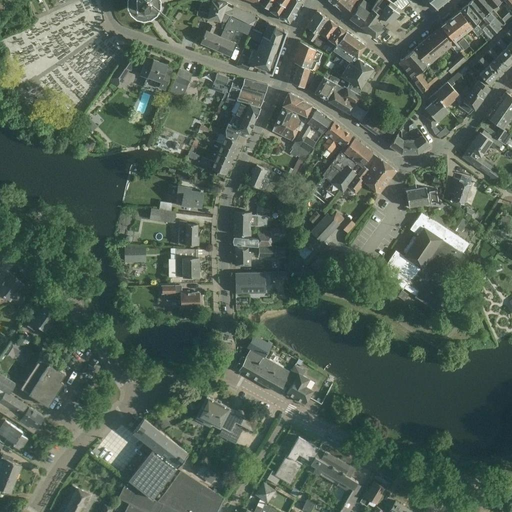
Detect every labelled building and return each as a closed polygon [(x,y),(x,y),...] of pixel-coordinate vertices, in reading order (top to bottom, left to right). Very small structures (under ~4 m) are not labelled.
[(133,0),(134,0),(134,1),(134,2),(134,3),(134,4),(135,5),(135,6),(136,6),(136,7),(137,7),(137,8),(138,8),(139,9),(140,9),(141,9),(142,10),(143,10),(144,10),(144,9),(145,9),(146,9),(147,9),(147,8),(148,8),(149,7),(150,6),(150,5),(151,5),(151,4),(151,3),(152,2),(152,1),(152,0),(151,0),(133,0)] [(223,11),(230,14),(254,25),(257,17),(233,6),(232,8),(226,5),(226,2),(212,0),(209,13),(200,11),(199,16),(208,18),(220,21),(223,11)] [(260,0),(259,3),(268,9),(275,0),(274,0),(260,0)] [(278,17),(289,0),(274,0),(275,0),(268,9),(274,13),(273,14),(278,17)] [(301,0),(289,0),(278,17),(283,21),(284,19),(289,22),(301,0)] [(344,0),(338,8),(345,13),(349,18),(357,8),(352,4),(355,0),(344,0)] [(372,9),(371,8),(369,12),(367,10),(370,5),(363,0),(362,0),(357,8),(349,18),(360,26),(372,9)] [(428,0),(430,2),(429,3),(430,4),(431,3),(435,8),(433,9),(434,10),(436,9),(437,10),(438,9),(437,8),(441,4),(442,6),(443,5),(442,4),(446,0),(448,2),(449,1),(448,0),(428,0)] [(499,29),(477,5),(472,0),(471,0),(467,5),(480,20),(482,17),(485,21),(483,23),(485,26),(493,35),(499,29)] [(485,0),(472,0),(477,5),(492,22),(499,29),(502,26),(489,12),(493,9),(493,8),(485,0)] [(501,1),(500,0),(485,0),(493,8),(493,9),(495,11),(499,8),(497,5),(501,1)] [(504,4),(507,8),(511,13),(511,0),(500,0),(501,1),(503,0),(504,0),(507,2),(504,4)] [(383,10),(377,6),(374,4),(371,8),(372,9),(379,15),(389,23),(399,13),(388,4),(383,10)] [(480,20),(467,5),(459,11),(471,27),(470,27),(477,35),(480,33),(487,40),(493,35),(485,26),(481,29),(476,23),(480,20)] [(511,16),(511,13),(507,8),(499,16),(505,23),(511,16)] [(376,20),(379,15),(372,9),(360,26),(374,37),(382,29),(374,23),(376,20)] [(316,38),(319,33),(329,19),(317,10),(306,26),(313,31),(307,38),(313,42),(316,38)] [(223,11),(220,21),(225,23),(226,22),(230,14),(223,11)] [(460,39),(458,37),(470,27),(471,27),(459,11),(440,25),(454,43),(457,47),(460,50),(461,49),(461,50),(469,44),(463,36),(460,39)] [(252,28),(254,25),(230,14),(226,22),(225,23),(220,37),(215,48),(229,55),(235,43),(230,41),(235,29),(249,36),(252,28)] [(328,39),(338,26),(329,19),(319,33),(328,39)] [(252,28),(249,36),(245,45),(253,48),(276,58),(285,31),(268,22),(262,36),(261,36),(262,32),(252,28)] [(200,42),(215,48),(220,37),(212,33),(215,26),(209,24),(206,30),(200,42)] [(457,53),(460,50),(457,47),(454,43),(440,25),(412,50),(426,65),(450,45),(457,53)] [(346,31),(338,26),(328,39),(331,40),(325,50),(330,53),(333,49),(346,31)] [(501,39),(510,30),(506,27),(497,36),(501,39)] [(333,61),(337,63),(340,58),(342,60),(344,58),(341,56),(355,38),(346,31),(333,49),(338,53),(333,61)] [(501,39),(497,36),(487,45),(491,49),(501,39)] [(316,38),(313,42),(322,48),(325,44),(316,38)] [(341,56),(344,58),(350,62),(351,62),(355,56),(357,57),(365,45),(355,38),(341,56)] [(293,61),(298,64),(309,69),(309,68),(312,69),(313,68),(317,61),(318,62),(322,52),(315,49),(300,41),(293,61)] [(491,49),(487,45),(478,54),(481,57),(481,58),(491,49)] [(511,50),(506,45),(497,55),(507,65),(509,67),(511,63),(511,50)] [(271,72),(276,58),(253,48),(249,58),(241,55),(236,66),(247,70),(250,63),(271,72)] [(426,65),(412,50),(398,62),(412,78),(422,92),(429,86),(437,78),(434,74),(425,82),(420,76),(421,74),(419,71),(426,65)] [(137,61),(126,53),(124,56),(123,57),(119,63),(120,64),(110,79),(109,82),(117,87),(119,84),(121,85),(125,79),(124,78),(129,70),(131,71),(137,61)] [(462,54),(457,59),(462,64),(467,59),(462,54)] [(481,57),(478,54),(468,63),(472,67),(481,57)] [(507,65),(497,55),(487,64),(488,64),(490,66),(498,74),(500,76),(505,71),(503,69),(507,65)] [(350,62),(341,76),(350,82),(347,87),(344,85),(343,87),(342,88),(347,91),(348,89),(357,94),(361,88),(360,88),(371,72),(373,69),(357,57),(355,56),(351,62),(350,62)] [(146,59),(140,74),(161,82),(159,86),(165,88),(172,69),(166,67),(167,65),(153,59),(152,61),(146,59)] [(309,69),(298,64),(292,82),(304,87),(309,70),(311,71),(312,69),(309,68),(309,69)] [(490,66),(488,64),(479,73),(490,85),(498,78),(496,76),(498,74),(490,66)] [(465,66),(455,75),(458,78),(460,76),(461,76),(463,75),(462,74),(468,68),(465,66)] [(192,74),(179,69),(174,80),(187,85),(192,74)] [(221,84),(219,90),(224,92),(225,90),(229,92),(230,90),(238,94),(240,90),(264,96),(267,85),(244,78),(243,80),(233,77),(232,79),(228,77),(229,76),(216,72),(213,81),(221,84)] [(314,92),(314,93),(327,100),(336,83),(329,79),(330,77),(331,75),(326,73),(324,76),(323,76),(323,77),(321,81),(317,87),(314,92)] [(331,75),(330,77),(338,81),(341,75),(337,73),(335,77),(331,75)] [(455,75),(447,81),(449,84),(452,82),(453,83),(461,76),(460,76),(458,78),(455,75)] [(478,80),(471,89),(471,90),(482,98),(490,88),(478,80)] [(459,95),(449,84),(447,81),(434,93),(445,107),(459,95)] [(311,83),(308,88),(314,92),(317,87),(311,83)] [(336,83),(327,100),(338,106),(346,111),(349,113),(355,105),(360,96),(357,94),(348,89),(347,91),(342,88),(343,87),(336,83)] [(471,90),(471,89),(466,85),(459,95),(463,100),(474,109),(482,98),(471,90)] [(229,92),(228,95),(224,93),(218,108),(222,109),(227,97),(236,100),(236,99),(238,94),(230,90),(229,92)] [(238,94),(236,99),(250,102),(260,106),(264,96),(240,90),(238,94)] [(511,95),(505,91),(496,105),(503,110),(504,109),(511,113),(511,95)] [(306,116),(310,117),(315,108),(311,105),(311,104),(302,100),(302,98),(290,93),(287,94),(282,105),(284,105),(289,108),(290,106),(292,107),(291,109),(299,113),(306,116)] [(449,111),(445,107),(434,94),(428,99),(431,102),(425,108),(431,115),(427,118),(431,127),(437,122),(437,121),(449,111)] [(241,102),(234,117),(232,116),(229,123),(228,123),(224,130),(226,136),(235,140),(240,129),(248,133),(256,116),(260,107),(260,106),(250,102),(249,105),(241,102)] [(296,119),(299,113),(291,109),(292,107),(290,106),(289,108),(284,105),(272,130),(280,134),(289,116),(296,119)] [(503,129),(511,115),(511,113),(504,109),(503,110),(496,105),(487,118),(500,127),(494,136),(503,143),(510,133),(503,129)] [(303,128),(297,138),(295,141),(310,151),(316,143),(305,135),(312,126),(322,133),(332,119),(315,108),(310,117),(309,119),(303,128)] [(389,144),(398,132),(398,131),(368,110),(359,123),(389,144)] [(303,128),(309,119),(305,118),(303,122),(296,119),(289,116),(280,134),(292,139),(298,126),(302,128),(303,128)] [(98,126),(91,118),(85,123),(84,122),(83,124),(83,125),(80,128),(87,136),(91,132),(92,133),(93,132),(92,131),(98,126)] [(323,145),(327,148),(343,128),(333,121),(325,132),(330,136),(323,145)] [(210,129),(219,134),(220,133),(209,128),(208,128),(201,125),(198,130),(204,132),(204,131),(208,133),(210,129)] [(322,155),(326,158),(338,142),(343,147),(344,146),(352,136),(343,128),(327,148),(322,155)] [(441,138),(448,132),(445,128),(437,134),(441,138)] [(401,153),(409,153),(408,140),(402,140),(400,139),(400,131),(399,130),(398,131),(398,132),(389,144),(401,153)] [(408,140),(409,153),(417,153),(429,144),(418,130),(417,131),(417,139),(415,140),(408,140)] [(479,132),(468,147),(481,156),(489,144),(498,150),(499,149),(502,151),(504,147),(501,145),(502,143),(494,137),(484,130),(482,133),(479,132)] [(226,136),(220,133),(219,134),(216,141),(222,144),(236,150),(240,142),(235,140),(226,136)] [(331,183),(362,144),(354,138),(346,147),(344,146),(343,147),(330,163),(321,175),(331,183)] [(301,164),(310,151),(295,141),(291,148),(292,149),(289,153),(296,157),(297,156),(299,157),(297,160),(294,159),(291,165),(284,162),(281,169),(294,175),(298,169),(298,168),(300,163),(301,164)] [(232,158),(236,150),(222,144),(219,152),(232,158)] [(347,186),(359,171),(363,166),(367,161),(373,153),(362,144),(331,183),(343,192),(347,186)] [(484,158),(481,156),(468,147),(462,156),(478,168),(484,158)] [(219,152),(215,160),(229,166),(232,158),(219,152)] [(225,174),(229,166),(215,160),(214,162),(213,161),(202,156),(200,161),(201,161),(199,164),(211,168),(218,171),(216,175),(223,178),(225,174)] [(363,166),(359,171),(365,175),(367,173),(373,178),(377,172),(389,181),(397,171),(378,157),(368,170),(363,166)] [(269,170),(256,164),(248,183),(261,188),(265,190),(270,178),(266,177),(269,170)] [(365,175),(359,171),(347,186),(353,191),(361,180),(379,194),(389,181),(377,172),(373,178),(367,173),(365,175)] [(453,177),(451,193),(454,194),(452,200),(463,203),(470,184),(469,184),(471,178),(461,175),(459,181),(459,179),(453,177)] [(181,204),(192,206),(192,205),(201,206),(203,192),(191,190),(191,188),(178,186),(177,194),(183,195),(181,204)] [(426,193),(426,187),(417,188),(417,190),(415,190),(414,189),(406,190),(408,207),(417,206),(417,208),(422,207),(422,205),(428,204),(428,202),(437,201),(435,191),(426,193)] [(159,208),(171,210),(172,203),(160,201),(159,208)] [(476,212),(466,207),(464,215),(466,216),(472,219),(476,212)] [(171,210),(159,208),(158,209),(150,208),(149,219),(174,223),(176,211),(171,211),(171,210)] [(234,211),(234,234),(250,235),(250,229),(250,225),(266,225),(266,215),(251,215),(251,211),(234,211)] [(319,222),(301,241),(313,251),(322,242),(330,233),(344,218),(336,211),(331,217),(327,213),(319,222)] [(321,216),(316,211),(308,219),(313,224),(321,216)] [(421,211),(416,219),(425,225),(430,217),(429,217),(421,211)] [(382,270),(380,273),(385,276),(403,289),(404,288),(412,293),(413,294),(415,295),(414,296),(423,302),(435,311),(449,290),(440,284),(462,252),(462,253),(468,243),(456,235),(457,232),(451,228),(447,225),(445,227),(431,218),(430,217),(425,225),(416,219),(411,227),(410,229),(418,235),(416,237),(414,235),(403,251),(406,253),(404,256),(395,250),(389,260),(386,266),(385,266),(382,270)] [(464,217),(457,228),(461,231),(469,220),(464,217)] [(501,225),(508,225),(509,218),(501,217),(501,225)] [(186,221),(179,221),(178,244),(198,245),(198,236),(197,236),(197,224),(186,224),(186,221)] [(234,244),(248,245),(258,246),(258,244),(271,245),(271,232),(283,232),(271,231),(262,231),(262,233),(257,233),(257,237),(234,237),(234,244)] [(248,245),(234,244),(235,265),(251,265),(251,256),(253,256),(253,252),(248,252),(248,245)] [(269,247),(258,246),(258,258),(275,258),(275,257),(285,257),(285,248),(269,247)] [(143,248),(126,248),(126,258),(141,258),(141,252),(143,252),(143,248)] [(175,257),(169,257),(169,277),(198,277),(198,257),(198,249),(181,248),(175,248),(175,257)] [(304,276),(308,279),(314,273),(310,269),(304,276)] [(265,272),(235,273),(235,293),(265,292),(265,272)] [(23,283),(10,274),(0,287),(0,292),(9,300),(23,283)] [(167,299),(180,299),(180,307),(199,307),(199,292),(188,292),(188,291),(180,291),(180,285),(161,286),(162,293),(167,293),(167,299)] [(55,315),(43,306),(38,315),(35,313),(27,325),(34,330),(37,325),(44,330),(55,315)] [(27,333),(25,332),(19,340),(21,341),(19,343),(23,346),(25,343),(26,344),(31,337),(26,334),(27,333)] [(246,347),(250,349),(264,357),(271,343),(268,341),(266,343),(253,335),(246,347)] [(6,353),(21,362),(28,352),(12,342),(6,353)] [(264,357),(250,349),(245,358),(243,357),(241,357),(236,366),(237,368),(239,369),(239,370),(279,392),(284,383),(294,365),(295,364),(294,364),(290,372),(264,357)] [(48,362),(40,357),(20,388),(29,393),(28,393),(36,398),(40,400),(48,406),(63,382),(60,381),(65,373),(48,362)] [(305,404),(312,390),(304,386),(308,379),(298,373),(301,369),(294,365),(284,383),(290,386),(286,394),(305,404)] [(8,394),(11,389),(15,383),(0,373),(0,411),(33,433),(44,416),(8,394)] [(229,407),(206,395),(197,415),(223,428),(220,433),(227,436),(226,439),(234,442),(240,429),(233,426),(236,421),(252,430),(257,421),(229,407)] [(188,453),(143,418),(132,431),(153,448),(128,479),(152,498),(188,453)] [(1,419),(0,419),(0,434),(6,438),(5,439),(20,449),(27,438),(20,434),(22,431),(5,420),(4,421),(1,419)] [(319,448),(298,436),(287,455),(286,455),(275,473),(272,471),(267,479),(276,485),(280,478),(290,484),(302,464),(295,460),(299,454),(311,461),(319,448)] [(340,480),(353,488),(339,511),(347,511),(348,511),(362,488),(356,484),(358,482),(350,477),(354,469),(320,449),(311,463),(316,466),(314,471),(337,485),(340,480)] [(0,459),(0,472),(0,473),(15,479),(21,465),(9,460),(11,457),(2,454),(0,460),(0,459)] [(218,475),(198,460),(191,469),(211,484),(218,475)] [(235,464),(229,471),(233,474),(239,467),(235,464)] [(139,508),(146,511),(216,511),(224,498),(180,470),(165,491),(157,502),(154,499),(153,500),(145,495),(139,508)] [(10,493),(15,479),(0,473),(0,472),(0,491),(1,489),(10,493)] [(131,504),(139,490),(127,480),(118,498),(128,503),(131,504)] [(385,488),(374,481),(368,491),(366,490),(359,501),(366,505),(369,499),(376,503),(385,488)] [(276,491),(263,482),(254,494),(256,495),(267,503),(276,491)] [(86,511),(94,497),(72,485),(58,511),(57,511),(86,511)] [(145,495),(139,490),(131,504),(139,508),(145,495)] [(310,511),(317,499),(309,495),(302,509),(307,511),(310,511)] [(267,511),(270,506),(265,504),(265,502),(259,500),(253,511),(252,511),(247,509),(245,511),(267,511)] [(411,511),(412,511),(395,501),(388,511),(384,511),(376,506),(372,511),(411,511)] [(128,503),(123,511),(146,511),(139,508),(131,504),(128,503)]
